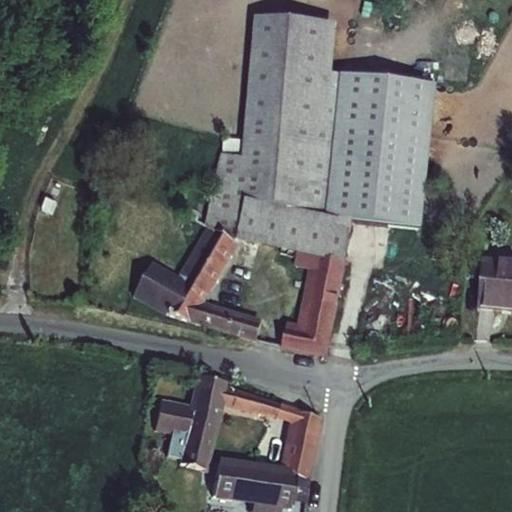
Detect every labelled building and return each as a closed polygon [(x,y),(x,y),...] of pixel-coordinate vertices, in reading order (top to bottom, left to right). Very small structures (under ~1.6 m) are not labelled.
[(240,201),(326,220),(339,74),(332,73),(336,27),(256,19),(244,160),(240,201)] [(436,86),(339,74),(326,220),(351,226),(421,230),(436,86)] [(351,226),(326,220),(240,201),(244,160),(221,155),(209,208),(204,228),(208,231),(178,280),(150,266),(133,299),(167,319),(251,342),(325,357),(351,226)] [(56,204),(46,200),(42,211),(52,215),(56,204)] [(200,226),(181,215),(177,223),(196,234),(200,226)] [(180,239),(171,234),(159,257),(169,263),(180,239)] [(511,265),(481,263),(476,310),(511,314),(511,265)] [(182,436),(178,460),(177,466),(203,471),(219,403),(275,418),(278,407),(224,390),(226,385),(196,378),(189,407),(158,401),(153,431),(170,434),(182,436)] [(292,424),(295,413),(278,407),(275,418),(292,424)] [(303,508),(318,419),(313,418),(295,413),(292,424),(281,475),(216,466),(212,496),(303,508)] [(182,436),(170,434),(166,456),(168,457),(168,458),(178,460),(182,436)]
